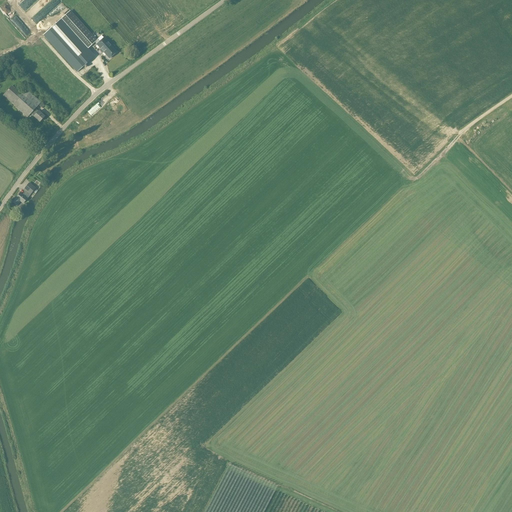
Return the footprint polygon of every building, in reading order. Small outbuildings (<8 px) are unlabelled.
[(43,35),(54,47),(74,69),(80,63),(83,67),(93,57),(86,50),(94,42),(97,40),(70,11),(43,35)] [(97,40),(94,42),(109,59),(116,52),(104,38),(98,43),(97,40)] [(3,96),(27,118),(38,105),(42,108),(44,106),(25,89),(21,94),(12,86),(3,96)] [(34,117),(40,122),(44,117),(35,109),(31,114),(34,117)] [(25,191),(22,195),(20,193),(16,199),(13,203),(17,206),(20,202),(23,204),(27,199),(35,188),(29,183),(23,190),(25,191)]
